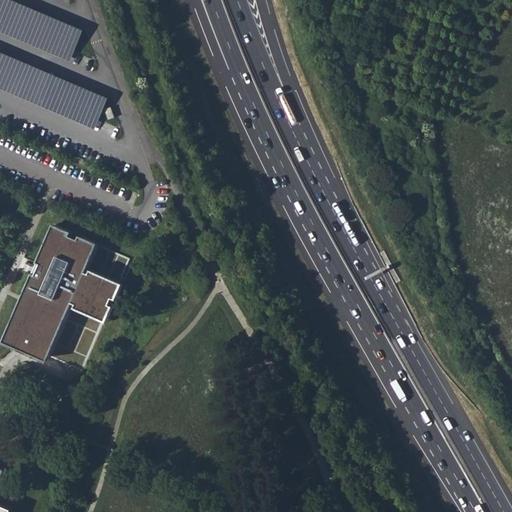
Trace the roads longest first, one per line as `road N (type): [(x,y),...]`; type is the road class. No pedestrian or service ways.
road 1 (trunk): [(239,71),(284,169),(475,511)]
road 2 (trunk): [(503,511),(279,102)]
